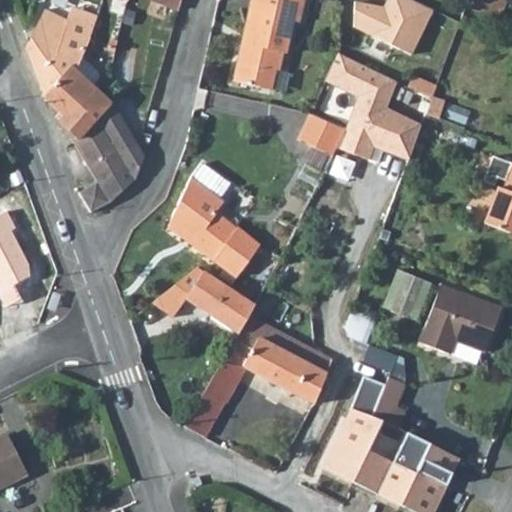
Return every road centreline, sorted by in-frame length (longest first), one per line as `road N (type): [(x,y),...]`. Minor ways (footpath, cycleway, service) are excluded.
road 1 (residential): [(75,257),(137,209),(159,179),(174,147),(205,0)]
road 2 (residential): [(16,76),(75,257)]
road 3 (residential): [(148,460),(207,465),(305,511)]
road 4 (residential): [(101,325),(148,460)]
